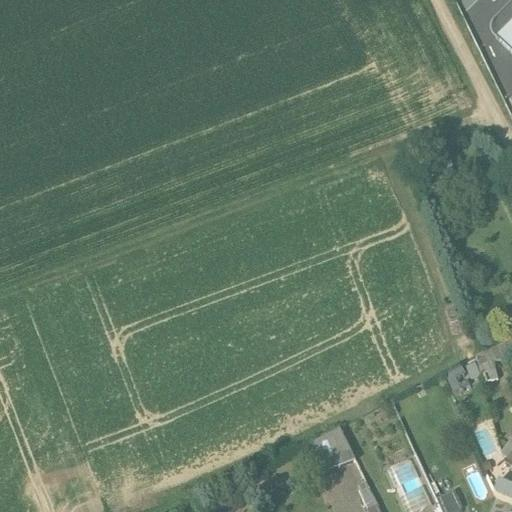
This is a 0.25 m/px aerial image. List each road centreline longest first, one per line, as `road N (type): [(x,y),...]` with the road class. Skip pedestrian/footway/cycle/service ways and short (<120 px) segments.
road 1 (track): [(491,115),(0,304)]
road 2 (track): [(511,158),(435,0)]
